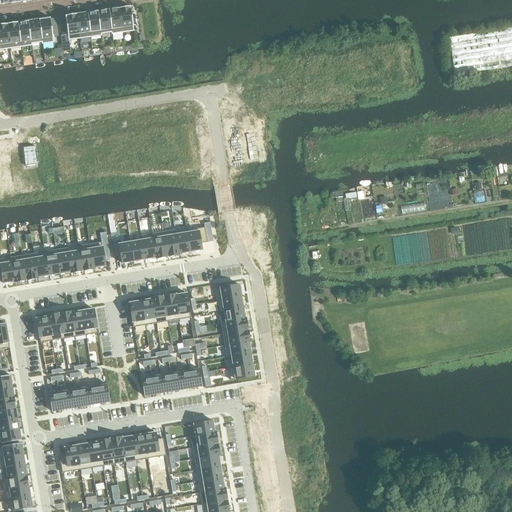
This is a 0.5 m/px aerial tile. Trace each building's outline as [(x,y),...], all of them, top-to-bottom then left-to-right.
[(130,7),(119,8),(122,33),(134,31),(133,26),(137,25),(135,13),(131,13),(130,6),(130,7)] [(112,34),(122,33),(119,8),(108,10),(111,32),(112,34)] [(111,32),(108,10),(98,11),(101,34),(111,32)] [(87,13),(90,37),(101,36),(101,34),(98,11),(87,13)] [(76,14),(80,39),(90,37),(87,13),(76,14)] [(62,35),(61,36),(63,52),(70,51),(68,40),(80,39),(76,14),(65,16),(65,17),(66,21),(66,26),(67,30),(68,35),(62,35)] [(50,18),(39,19),(42,42),(41,42),(42,44),(53,43),(53,37),(52,32),(51,28),(51,23),(50,19),(50,18)] [(41,42),(42,42),(39,19),(28,21),(31,43),(32,43),(41,42)] [(31,43),(28,21),(17,22),(21,47),(31,46),(32,46),(32,43),(31,43)] [(17,22),(7,24),(10,49),(21,47),(17,22)] [(0,50),(10,49),(7,24),(0,24),(0,50)] [(511,27),(448,38),(454,76),(511,66),(511,27)] [(35,144),(23,146),(26,164),(38,162),(35,144)] [(258,212),(239,216),(240,222),(259,218),(258,212)] [(260,239),(266,238),(262,220),(256,221),(260,239)] [(197,231),(187,233),(190,252),(202,250),(200,243),(207,242),(206,239),(206,235),(205,231),(204,227),(197,229),(197,231)] [(175,230),(163,232),(168,257),(179,255),(179,254),(176,234),(175,230)] [(163,232),(152,234),(156,258),(155,258),(156,259),(168,257),(163,232)] [(176,234),(179,254),(190,252),(187,233),(176,234)] [(152,234),(140,236),(141,240),(145,260),(155,258),(156,258),(152,234)] [(141,240),(130,242),(133,262),(145,260),(141,240)] [(101,242),(90,244),(94,268),(105,266),(104,260),(104,256),(103,252),(102,248),(102,245),(101,242)] [(119,242),(112,243),(114,258),(121,257),(122,264),(133,262),(130,242),(120,244),(119,242)] [(90,244),(78,246),(78,251),(79,251),(83,271),(94,269),(94,268),(90,244)] [(68,248),(56,250),(60,274),(70,272),(71,272),(68,253),(68,248)] [(56,250),(44,252),(48,276),(60,274),(56,250)] [(68,253),(71,272),(70,272),(71,273),(83,271),(79,251),(78,251),(68,253)] [(44,252),(33,254),(37,278),(38,278),(48,276),(44,252)] [(33,254),(22,256),(26,281),(38,278),(37,278),(33,254)] [(22,256),(10,257),(14,282),(26,281),(22,256)] [(10,257),(0,259),(0,265),(1,269),(1,273),(2,277),(3,283),(14,282),(10,257)] [(239,285),(215,289),(217,300),(241,296),(239,285)] [(175,295),(179,319),(190,318),(186,293),(175,295)] [(175,294),(163,296),(167,321),(179,319),(175,295),(175,294)] [(163,296),(151,298),(151,299),(152,299),(156,323),(167,321),(163,296)] [(241,296),(217,300),(219,312),(243,308),(241,296)] [(151,299),(140,301),(144,325),(156,323),(152,299),(151,299)] [(140,301),(129,303),(133,327),(144,325),(140,301)] [(243,308),(219,312),(221,323),(245,319),(243,308)] [(93,309),(82,311),(86,335),(97,333),(93,309)] [(71,313),(70,313),(74,337),(86,335),(82,311),(71,313)] [(71,312),(59,314),(63,339),(74,337),(70,313),(71,313),(71,312)] [(59,314),(47,316),(47,317),(51,341),(63,339),(59,314)] [(47,317),(36,319),(40,343),(51,341),(47,317)] [(245,319),(221,323),(223,334),(248,330),(246,318),(245,319)] [(5,324),(0,324),(0,349),(9,348),(5,324)] [(248,330),(223,334),(224,346),(249,342),(250,342),(248,330)] [(249,342),(224,346),(226,358),(231,357),(231,356),(251,353),(249,342)] [(251,353),(231,356),(231,357),(233,367),(233,368),(252,365),(251,353)] [(233,367),(228,368),(230,380),(254,376),(252,365),(233,368),(233,367)] [(199,369),(189,370),(192,388),(202,386),(199,369)] [(189,370),(180,372),(183,390),(192,388),(189,370)] [(180,372),(170,374),(173,391),(183,390),(180,372)] [(170,374),(160,375),(163,393),(173,391),(170,374)] [(10,375),(0,376),(0,387),(12,386),(10,375)] [(160,375),(151,377),(154,395),(163,393),(160,375)] [(151,377),(141,379),(144,396),(154,395),(151,377)] [(107,384),(97,386),(100,404),(110,402),(107,384)] [(12,386),(0,387),(0,399),(14,397),(12,386)] [(97,386),(87,388),(90,405),(100,404),(97,386)] [(87,388),(78,389),(81,407),(90,405),(87,388)] [(78,389),(68,391),(71,408),(81,407),(78,389)] [(68,391),(58,392),(61,410),(71,408),(68,391)] [(58,392),(49,394),(52,412),(61,410),(58,392)] [(14,397),(0,399),(0,410),(15,408),(14,397)] [(15,408),(0,410),(0,421),(17,419),(15,408)] [(307,426),(305,415),(284,418),(286,429),(307,426)] [(0,432),(19,429),(17,419),(0,421),(0,432)] [(193,436),(190,436),(190,437),(215,433),(215,432),(214,432),(213,421),(191,424),(193,436)] [(19,429),(0,432),(0,443),(21,440),(19,429)] [(155,432),(144,434),(148,458),(166,456),(163,438),(156,439),(155,432)] [(215,433),(190,437),(192,448),(217,444),(215,433)] [(144,434),(132,436),(137,460),(148,458),(144,434)] [(122,437),(121,437),(125,462),(137,460),(132,436),(122,438),(122,437)] [(121,437),(110,439),(114,464),(125,462),(121,437)] [(110,439),(98,441),(103,466),(114,464),(110,439)] [(98,442),(87,444),(91,468),(103,466),(98,441),(98,442)] [(21,443),(0,446),(0,457),(23,454),(21,443)] [(87,444),(76,446),(80,470),(91,468),(87,444)] [(217,444),(192,448),(194,459),(219,455),(217,444)] [(65,454),(59,456),(62,473),(80,470),(76,446),(64,448),(65,454)] [(267,448),(255,450),(260,486),(273,484),(267,448)] [(301,450),(290,452),(292,466),(304,464),(301,450)] [(23,454),(0,457),(0,464),(1,469),(25,465),(23,454)] [(219,455),(194,459),(196,471),(220,466),(218,456),(219,456),(219,455)] [(25,465),(1,469),(3,480),(27,476),(25,465)] [(220,466),(196,471),(198,482),(222,478),(220,466)] [(296,490),(307,489),(305,467),(294,468),(296,490)] [(27,476),(3,480),(4,491),(9,490),(28,487),(27,476)] [(222,478),(198,482),(200,493),(225,489),(225,488),(224,488),(222,478)] [(28,487),(9,490),(11,500),(11,501),(30,498),(28,487)] [(225,489),(200,493),(202,504),(227,500),(225,489)] [(11,500),(6,501),(7,511),(10,511),(32,508),(30,498),(11,501),(11,500)] [(227,500),(202,504),(202,511),(224,511),(229,511),(227,500)]
